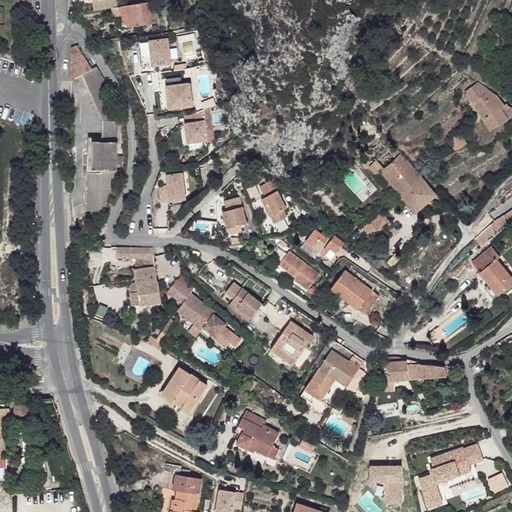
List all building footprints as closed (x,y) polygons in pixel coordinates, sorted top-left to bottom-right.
[(83,0),(84,1),(100,1),(101,10),(123,6),(122,0),(83,0)] [(152,2),(127,6),(130,25),(130,26),(155,23),(152,2)] [(127,6),(120,7),(123,25),(130,25),(127,6)] [(168,38),(139,43),(141,64),(152,62),(152,65),(171,63),(168,38)] [(78,46),(74,48),(73,80),(81,75),(93,99),(104,119),(103,137),(103,145),(89,145),(89,169),(86,210),(101,211),(111,201),(116,190),(117,170),(118,150),(120,150),(121,132),(118,131),(118,120),(120,120),(120,114),(120,110),(109,90),(110,90),(96,67),(93,68),(87,59),(82,52),(78,46)] [(183,78),(167,80),(167,87),(169,87),(184,85),(183,78)] [(167,87),(167,80),(161,80),(163,110),(170,110),(169,87),(167,87)] [(484,87),(477,83),(475,85),(481,92),(485,89),(484,87)] [(184,85),(169,87),(170,110),(193,107),(192,84),(184,85)] [(481,92),(475,85),(466,91),(492,129),(511,115),(511,114),(510,110),(511,108),(506,104),(504,105),(498,96),(489,91),(487,92),(485,89),(481,92)] [(204,121),(184,123),(186,143),(207,141),(204,121)] [(467,144),(460,132),(452,137),(459,149),(467,144)] [(103,137),(90,136),(89,145),(103,145),(103,137)] [(436,194),(401,153),(380,171),(400,196),(414,212),(436,194)] [(183,172),(166,174),(167,184),(169,201),(186,199),(183,172)] [(272,179),(264,184),(269,195),(273,201),(269,203),(278,221),(291,215),(288,208),(290,206),(281,189),(283,188),(280,182),(272,179)] [(169,201),(167,184),(159,185),(158,190),(160,202),(169,201)] [(246,208),(228,215),(234,232),(236,235),(241,237),(249,233),(247,228),(253,225),(246,208)] [(511,226),(511,210),(496,222),(501,229),(504,231),(511,226)] [(501,229),(496,222),(489,228),(495,235),(501,229)] [(338,230),(328,223),(327,225),(336,232),(334,237),(342,243),(344,239),(338,230)] [(253,225),(247,228),(249,233),(255,231),(253,225)] [(336,232),(327,225),(323,231),(319,237),(331,247),(337,250),(342,243),(334,237),(336,232)] [(323,231),(316,226),(308,239),(314,244),(319,237),(323,231)] [(495,235),(489,228),(488,230),(489,231),(482,237),(487,242),(495,235)] [(482,237),(481,236),(474,244),(479,250),(487,242),(482,237)] [(331,247),(319,237),(314,244),(327,253),(331,247)] [(153,248),(117,248),(117,258),(144,257),(145,268),(136,270),(137,279),(138,286),(158,282),(155,265),(153,252),(153,248)] [(502,259),(493,249),(474,264),(483,275),(499,261),(502,259)] [(295,280),(293,281),(308,291),(319,275),(287,254),(277,268),(270,278),(276,283),(284,272),(295,280)] [(381,277),(354,260),(352,264),(379,280),(381,277)] [(511,287),(511,278),(499,261),(483,275),(493,288),(500,297),(511,287)] [(352,264),(350,262),(340,280),(353,288),(351,290),(367,300),(379,280),(352,264)] [(179,278),(172,286),(187,300),(183,305),(178,310),(201,332),(203,329),(214,317),(215,316),(192,295),(194,292),(179,278)] [(353,288),(340,280),(338,283),(351,290),(353,288)] [(386,285),(379,280),(367,300),(374,305),(386,285)] [(158,282),(138,286),(139,292),(142,304),(161,302),(158,282)] [(245,290),(238,284),(229,293),(236,300),(232,306),(252,322),(266,306),(246,289),(245,290)] [(172,286),(168,290),(183,305),(187,300),(172,286)] [(500,297),(493,288),(489,291),(497,300),(500,297)] [(142,304),(139,292),(131,292),(133,307),(142,304)] [(236,300),(229,293),(224,300),(232,306),(236,300)] [(214,317),(203,329),(215,340),(226,329),(214,317)] [(317,336),(295,321),(279,344),(302,359),(310,348),(317,336)] [(316,351),(310,348),(302,359),(279,344),(275,350),(304,369),(316,351)] [(329,353),(318,370),(302,394),(311,398),(318,403),(330,410),(339,396),(328,389),(321,384),(327,376),(334,381),(345,388),(353,394),(364,376),(356,371),(329,353)] [(407,359),(389,357),(390,362),(387,362),(388,379),(382,380),(380,392),(392,392),(394,382),(409,380),(407,359)] [(414,360),(407,359),(409,380),(446,376),(446,379),(455,379),(454,366),(444,367),(421,364),(421,363),(414,363),(414,360)] [(208,386),(179,367),(161,394),(190,414),(208,386)] [(334,381),(327,376),(321,384),(328,389),(334,381)] [(13,401),(14,413),(28,414),(28,400),(32,400),(32,396),(9,396),(9,401),(13,401)] [(267,422),(247,411),(238,427),(244,430),(241,434),(237,443),(254,452),(256,450),(267,456),(273,446),(280,434),(265,425),(267,422)] [(428,509),(443,504),(437,485),(470,472),(470,466),(483,461),(477,443),(464,449),(462,446),(430,459),(433,469),(429,471),(431,475),(418,480),(428,509)] [(279,450),(273,446),(267,456),(273,460),(279,450)] [(197,466),(182,463),(181,471),(196,473),(197,466)] [(403,466),(369,466),(369,484),(386,483),(387,505),(399,506),(403,502),(403,466)] [(195,476),(169,471),(167,486),(172,488),(192,491),(195,476)] [(192,491),(172,488),(167,509),(174,510),(173,511),(192,511),(190,509),(185,508),(187,499),(191,500),(192,491)] [(328,511),(297,501),(292,511),(328,511)]
